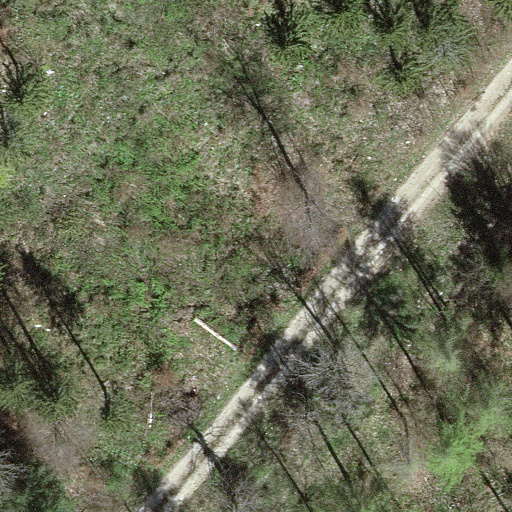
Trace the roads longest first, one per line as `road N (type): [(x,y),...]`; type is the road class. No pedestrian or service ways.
road 1 (track): [(511,86),(162,511)]
road 2 (track): [(448,168),(404,287),(263,511)]
